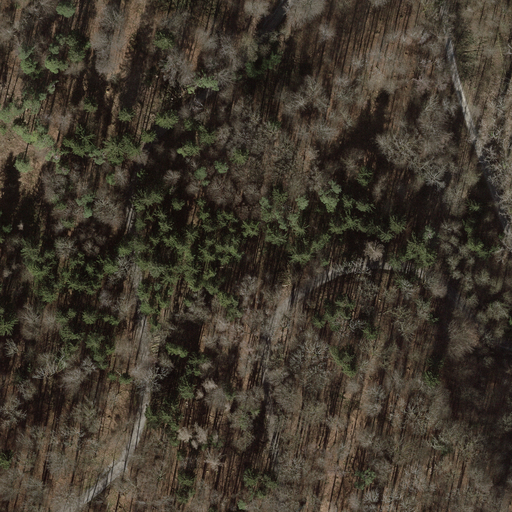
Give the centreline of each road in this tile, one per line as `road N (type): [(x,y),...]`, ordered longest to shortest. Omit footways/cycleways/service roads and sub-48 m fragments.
road 1 (track): [(292,0),(255,47),(151,142),(132,219),(145,369),(139,430),(126,461),(63,511)]
road 2 (track): [(511,345),(497,343),(443,285),(407,265),(372,261),(302,288),(273,322),(266,359),(282,511)]
road 3 (track): [(511,240),(457,79),(442,0)]
